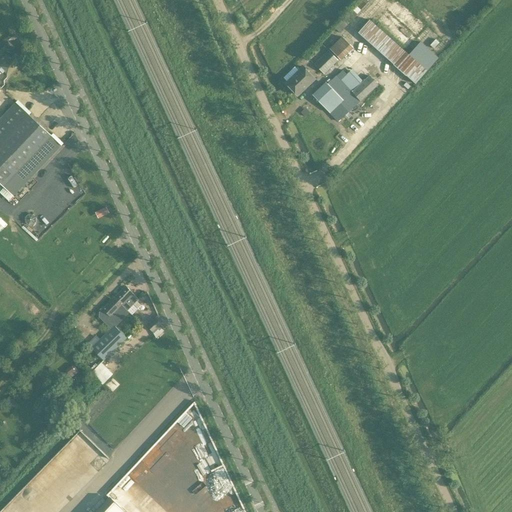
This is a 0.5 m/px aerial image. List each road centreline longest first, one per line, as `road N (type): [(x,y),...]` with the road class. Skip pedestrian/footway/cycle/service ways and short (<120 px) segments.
road 1 (unclassified): [(265,511),(27,0)]
road 2 (unclassified): [(451,511),(215,0)]
